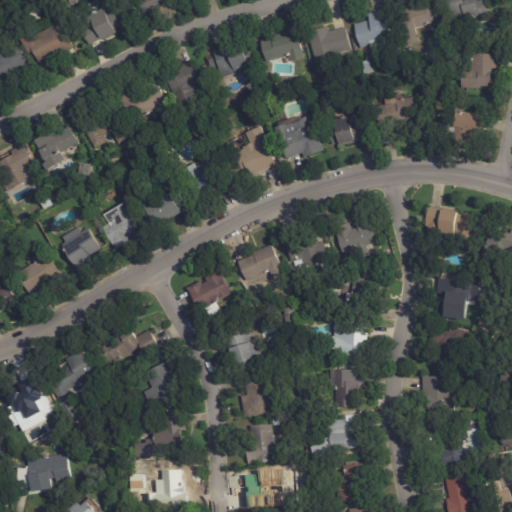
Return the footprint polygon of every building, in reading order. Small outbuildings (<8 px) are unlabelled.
[(182,0),(174,3),(165,6),(167,11),(150,18),(142,0),(182,0)] [(431,25),(422,27),(425,43),(411,46),(404,10),(420,7),(419,0),(440,0),(445,22),(431,25)] [(487,0),(491,14),(491,15),(455,24),(448,0),(487,0)] [(103,41),(94,45),(85,28),(97,22),(95,16),(100,14),(99,13),(110,8),(114,15),(119,12),(126,27),(121,30),(122,33),(107,41),(106,39),(103,41)] [(388,51),(374,55),(372,47),(363,49),(357,25),(372,21),(371,15),(388,10),(395,38),(389,40),(392,50),(388,51)] [(74,51),(63,57),(65,61),(47,70),(39,53),(33,56),(25,40),(37,34),(39,37),(66,24),(78,49),(74,51)] [(344,53),(329,57),(330,60),(318,63),(312,33),(332,29),(332,32),(349,28),(354,51),(344,53)] [(292,63),(291,63),(290,57),(269,62),(264,42),(275,39),(274,36),(300,30),(307,59),(292,63)] [(254,61),(251,62),(253,70),(247,72),(247,73),(244,74),(244,73),(224,78),(217,53),(234,48),(235,50),(252,44),(257,60),(254,61)] [(29,66),(22,70),(24,74),(5,84),(3,81),(0,82),(0,52),(11,47),(13,52),(24,47),(33,64),(29,66)] [(499,56),(498,70),(493,69),(493,89),(465,88),(466,71),(475,71),(475,54),(499,55),(499,56)] [(202,86),(196,89),(200,99),(182,107),(169,78),(185,71),(183,66),(195,61),(206,84),(202,86)] [(164,91),(170,104),(137,122),(125,98),(143,89),(145,93),(161,85),(164,91)] [(392,120),(383,122),(381,108),(395,106),(394,100),(409,98),(409,99),(412,99),(412,100),(421,99),(425,126),(408,128),(407,121),(393,123),(393,120),(392,120)] [(107,145),(98,150),(83,122),(117,104),(135,138),(120,146),(116,140),(107,145)] [(491,118),(488,138),(477,136),(476,139),(452,135),(455,117),(464,118),(465,112),(491,117),(491,118)] [(305,117),(306,120),(315,116),(328,150),(307,158),(305,153),(290,159),(288,153),(283,155),(280,146),(285,144),(279,129),(285,127),(284,124),(304,116),(305,117)] [(361,124),(372,122),(376,138),(343,146),(337,120),(355,116),(357,125),(361,124)] [(71,149),(65,152),(71,163),(51,174),(48,166),(51,165),(38,141),(57,131),(59,134),(72,127),(81,144),(71,149)] [(273,167),(263,171),(261,164),(245,171),(237,153),(248,149),(247,147),(255,144),(250,133),(264,127),(280,164),(273,167)] [(36,169),(29,173),(33,181),(14,191),(0,162),(0,159),(27,146),(39,169),(36,169)] [(228,187),(205,199),(190,170),(199,165),(202,170),(207,167),(204,162),(215,156),(221,167),(223,166),(233,184),(228,187)] [(186,209),(157,225),(148,209),(187,187),(196,204),(186,209)] [(146,229),(134,235),(136,239),(118,249),(107,228),(114,224),(110,217),(136,203),(149,227),(146,229)] [(430,208),(456,212),(456,215),(463,215),(463,214),(473,215),(469,242),(445,239),(445,237),(423,234),(427,208),(430,208)] [(342,253),(334,228),(349,223),(351,230),(357,228),(355,223),(368,219),(376,242),(366,245),(369,253),(358,256),(355,249),(342,253)] [(505,231),(509,233),(511,229),(511,257),(483,247),(490,226),(505,231)] [(96,254),(94,255),(98,262),(81,271),(66,244),(91,230),(103,250),(96,254)] [(316,265),(291,273),(282,241),(320,230),(329,261),(316,265)] [(238,262),(246,259),(245,256),(272,246),(282,274),(272,278),(273,281),(261,286),(258,279),(246,283),(238,262)] [(51,288),(47,290),(46,288),(33,295),(22,274),(43,262),(41,259),(52,252),(67,278),(51,288)] [(230,295),(214,304),(219,312),(208,318),(203,309),(197,313),(184,291),(198,282),(200,286),(204,283),(203,280),(216,272),(230,295)] [(0,313),(0,276),(6,274),(19,306),(0,313)] [(470,302),(466,302),(464,318),(441,315),(444,294),(435,293),(436,278),(473,282),(470,302)] [(373,307),(370,319),(349,314),(356,281),(375,285),(371,306),(373,306),(373,307)] [(340,293),(349,294),(347,302),(339,300),(340,293)] [(277,309),(290,305),(293,314),(281,319),(277,309)] [(150,331),(154,329),(164,348),(112,375),(97,346),(112,339),(113,341),(124,335),(120,329),(135,321),(142,335),(150,331)] [(364,327),(362,360),(332,359),(333,345),(332,345),(332,341),(334,341),(334,327),(343,327),(343,323),(364,324),(364,327)] [(445,366),(428,362),(432,345),(428,344),(432,324),(468,332),(460,369),(445,366)] [(250,333),(261,362),(233,372),(225,347),(228,346),(224,334),(241,328),(243,335),(250,333)] [(97,375),(88,380),(89,383),(71,392),(82,414),(69,420),(48,377),(73,365),(69,358),(85,350),(98,375),(97,375)] [(171,364),(176,375),(173,377),(182,396),(154,409),(146,392),(156,388),(149,372),(170,362),(171,364)] [(362,372),(364,406),(334,408),(333,393),(329,393),(327,369),(362,367),(362,372)] [(239,398),(239,396),(244,395),(242,378),(267,375),(272,414),(242,418),(239,398)] [(420,389),(420,377),(451,377),(451,390),(453,390),(453,413),(420,413),(420,389)] [(39,414),(38,411),(14,422),(4,401),(22,392),(19,387),(36,380),(50,409),(39,414)] [(103,389),(109,399),(92,409),(86,397),(103,388),(103,389)] [(511,445),(500,446),(499,431),(511,430),(510,400),(511,399),(511,445)] [(357,416),(360,447),(346,449),(346,454),(329,456),(326,434),(322,434),(320,418),(356,413),(357,416)] [(189,415),(189,431),(185,431),(185,449),(175,449),(175,456),(154,456),(154,459),(148,459),(148,457),(140,457),(140,443),(158,442),(158,428),(167,428),(166,414),(188,414),(189,415)] [(250,435),(249,425),(269,424),(271,463),(245,465),(244,443),(250,442),(250,435)] [(433,440),(430,429),(447,424),(450,437),(458,434),(466,462),(441,469),(435,449),(439,448),(438,443),(434,444),(433,440)] [(52,489),(36,492),(30,461),(67,454),(72,479),(52,483),(54,489),(52,489)] [(365,467),(368,500),(334,503),(332,478),(345,477),(345,472),(343,473),(343,470),(345,470),(344,465),(365,464),(365,467)] [(176,491),(176,494),(190,493),(190,506),(161,507),(159,473),(180,472),(181,489),(176,489),(176,491)] [(447,511),(444,500),(448,499),(443,478),(464,474),(467,491),(466,491),(470,511),(447,511)] [(74,511),(73,510),(83,502),(87,506),(91,503),(99,511),(74,511)]
